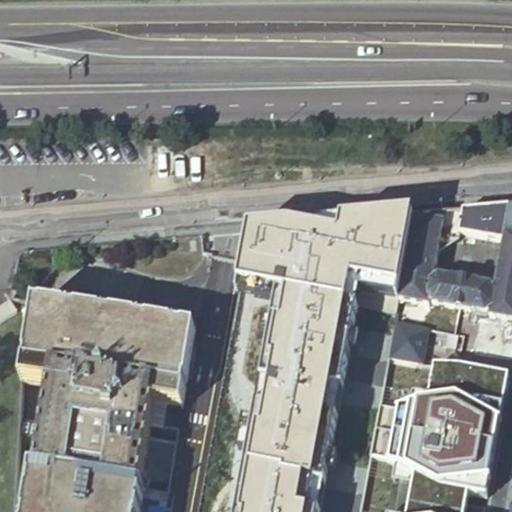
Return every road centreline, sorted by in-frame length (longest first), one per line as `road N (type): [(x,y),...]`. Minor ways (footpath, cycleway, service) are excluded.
road 1 (unclassified): [(0,227),(511,181)]
road 2 (primary): [(0,106),(511,114)]
road 3 (trunk): [(0,79),(511,75)]
road 4 (primary): [(511,55),(169,45),(79,20)]
road 5 (primary): [(511,17),(382,11),(79,20)]
